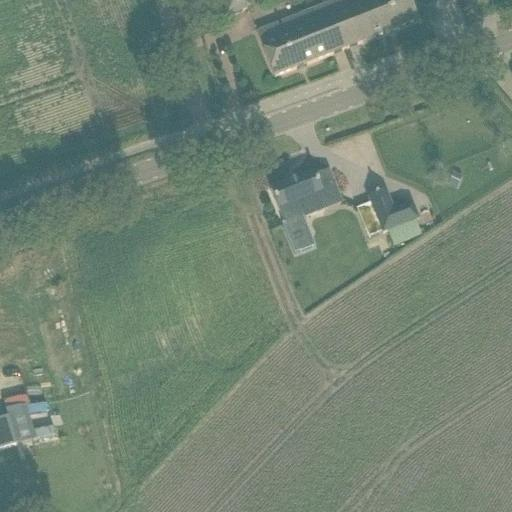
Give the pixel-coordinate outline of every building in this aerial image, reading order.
[(247,12),(242,0),(216,0),(224,20),(247,12)] [(417,23),(410,5),(407,0),(382,0),(379,1),(378,0),(344,0),(328,6),(346,51),(417,23)] [(346,51),(328,6),(256,35),(274,80),(346,51)] [(314,176),(270,193),(278,212),(284,227),(284,228),(323,213),(317,199),(335,192),(328,173),(315,178),(314,176)] [(453,174),(448,186),(457,189),(462,178),(453,174)] [(368,200),(382,236),(415,223),(408,208),(393,214),(385,193),(368,200)] [(7,420),(0,422),(0,452),(15,448),(7,420)]
